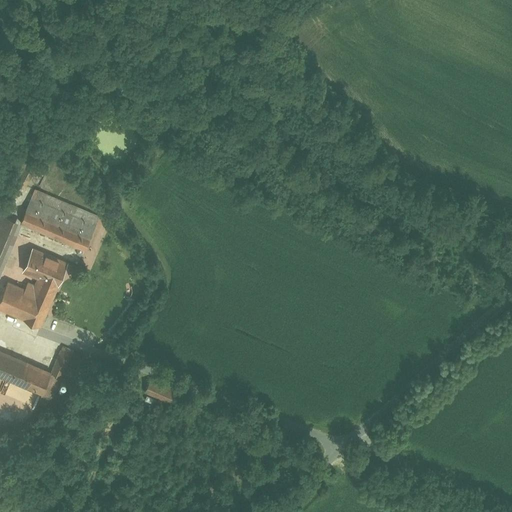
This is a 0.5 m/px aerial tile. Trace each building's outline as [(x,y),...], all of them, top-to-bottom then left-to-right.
[(30,158),(17,183),(25,187),(39,163),(30,158)] [(101,214),(36,187),(21,223),(85,250),(101,214)] [(0,224),(0,254),(10,229),(0,224)] [(68,262),(34,248),(24,271),(39,277),(35,285),(55,292),(68,262)] [(26,288),(8,281),(0,300),(0,307),(24,318),(24,319),(41,326),(55,292),(35,285),(29,281),(26,288)] [(24,361),(0,350),(0,374),(16,382),(53,398),(62,377),(52,372),(25,361),(24,361)] [(61,350),(52,372),(62,377),(71,354),(61,350)] [(125,368),(117,386),(128,391),(136,373),(125,368)] [(176,390),(150,379),(145,391),(171,402),(176,390)]
